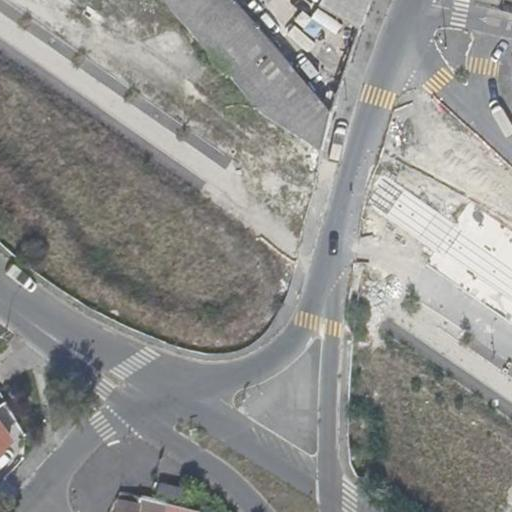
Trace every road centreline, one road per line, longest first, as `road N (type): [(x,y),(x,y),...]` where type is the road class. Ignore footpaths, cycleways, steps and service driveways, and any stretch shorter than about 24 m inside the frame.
road 1 (unknown): [(0,26),(298,240)]
road 2 (secondary): [(328,498),(333,238)]
road 3 (tertiary): [(339,222),(511,350)]
road 4 (residential): [(0,292),(175,392)]
road 5 (secondary): [(175,392),(328,498)]
road 6 (secondary): [(339,222),(397,47)]
road 7 (residential): [(127,408),(263,511)]
road 8 (residential): [(0,302),(127,408)]
